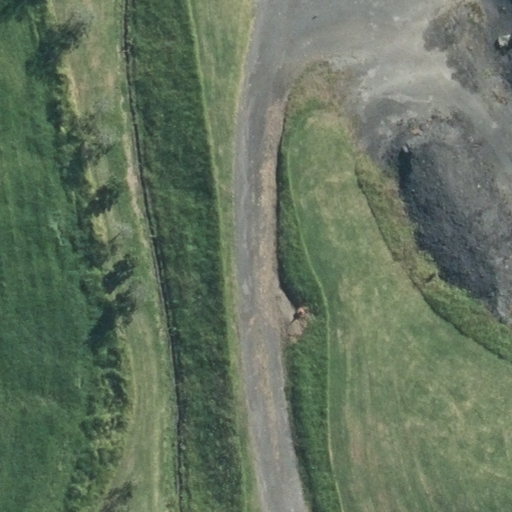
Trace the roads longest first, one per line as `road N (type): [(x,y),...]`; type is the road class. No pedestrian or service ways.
road 1 (track): [(287,511),(258,358),(227,33),(235,0)]
road 2 (track): [(511,208),(413,54),(341,4),(267,0)]
